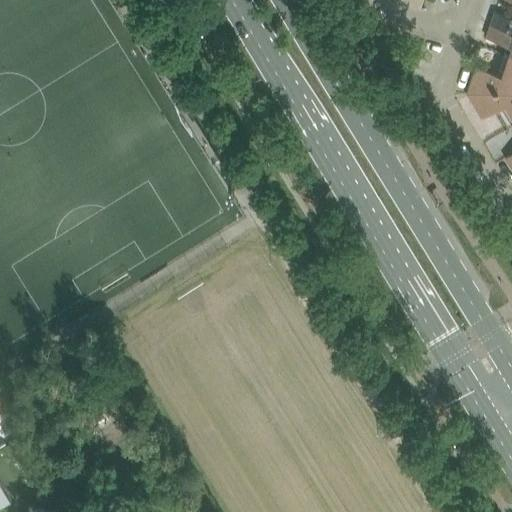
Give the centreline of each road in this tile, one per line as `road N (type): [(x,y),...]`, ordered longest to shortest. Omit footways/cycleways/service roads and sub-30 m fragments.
road 1 (primary): [(233,0),(495,431)]
road 2 (primary): [(511,376),(294,0)]
road 3 (residential): [(511,208),(438,95),(459,36)]
